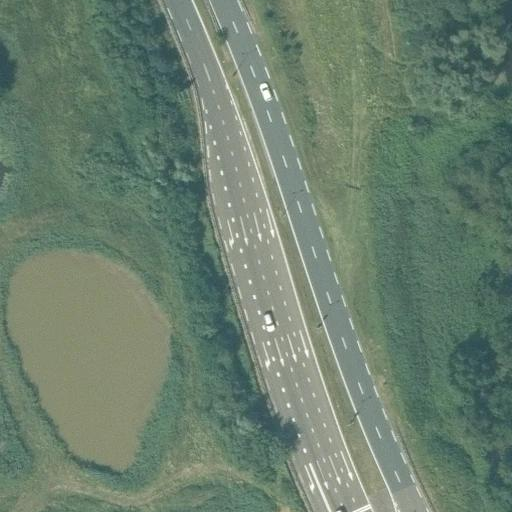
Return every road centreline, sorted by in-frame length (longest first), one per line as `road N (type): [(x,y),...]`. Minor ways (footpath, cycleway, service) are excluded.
road 1 (primary): [(415,511),(371,415),(223,0)]
road 2 (primary): [(177,0),(225,121),(291,348),(351,511)]
